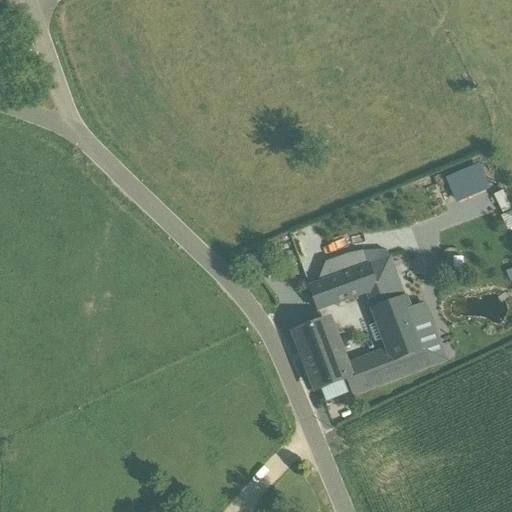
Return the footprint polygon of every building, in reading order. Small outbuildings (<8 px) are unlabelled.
[(482,164),(446,176),(455,202),(491,191),(482,164)] [(370,268),(377,285),(368,294),(375,310),(404,299),(390,261),(370,268)] [(370,268),(310,289),(318,311),(377,285),(370,268)] [(425,352),(404,299),(375,310),(394,359),(396,363),(425,352)] [(328,323),(298,335),(319,391),(348,379),(349,379),(348,376),(328,323)] [(425,352),(396,363),(401,379),(430,368),(425,352)] [(394,359),(348,376),(349,379),(348,379),(355,396),(401,379),(396,363),(394,359)]
